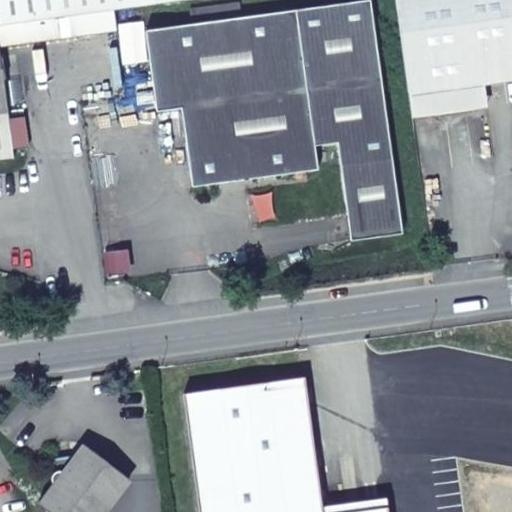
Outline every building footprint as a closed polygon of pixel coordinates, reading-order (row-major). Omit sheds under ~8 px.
[(0,0),(0,24),(50,18),(114,9),(182,0),(0,0)] [(191,25),(145,31),(156,111),(181,108),(192,186),(318,169),(315,145),(338,142),(351,240),(402,233),(371,0),(241,18),(239,4),(189,10),(191,25)] [(511,0),(395,0),(409,94),(483,84),(511,80),(511,0)] [(114,9),(50,18),(53,39),(117,30),(114,9)] [(0,160),(14,159),(0,57),(0,46),(53,39),(50,18),(0,24),(0,160)] [(483,84),(409,94),(411,115),(486,106),(483,84)] [(183,393),(198,511),(386,511),(386,508),(357,511),(321,511),(304,378),(183,393)] [(104,511),(127,480),(84,447),(74,461),(58,464),(59,472),(52,480),(55,486),(41,504),(50,511),(104,511)]
